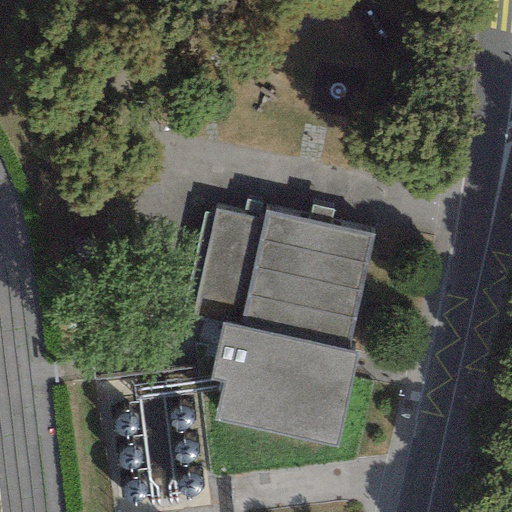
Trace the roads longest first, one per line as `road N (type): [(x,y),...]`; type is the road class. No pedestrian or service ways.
road 1 (unknown): [(157,149),(490,219)]
road 2 (unclassified): [(490,219),(425,511)]
road 3 (unclassified): [(495,0),(490,219)]
